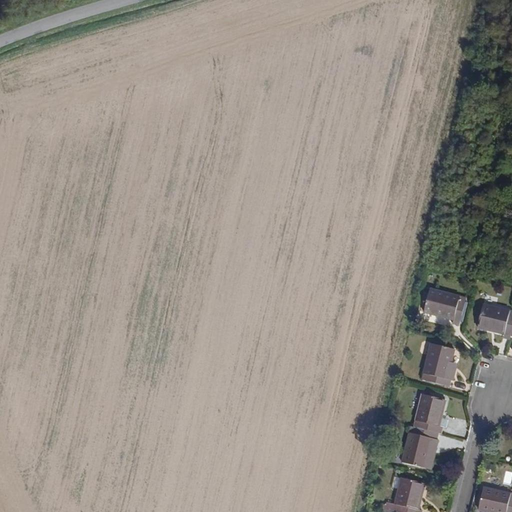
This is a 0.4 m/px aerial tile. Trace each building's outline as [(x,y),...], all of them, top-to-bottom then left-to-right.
[(460,326),(467,298),(430,289),(424,313),(454,321),(453,324),(460,326)] [(511,336),(511,330),(511,311),(484,304),(478,328),(505,335),(504,338),(510,340),(511,336)] [(448,380),(455,350),(431,344),(422,380),(449,387),(451,381),(448,380)] [(439,427),(446,400),(423,395),(414,428),(439,434),(441,434),(443,428),(439,427)] [(436,453),(439,440),(437,440),(439,434),(414,428),(411,427),(402,463),(427,469),(431,452),(436,453)] [(431,470),(436,453),(431,452),(427,469),(431,470)] [(419,510),(425,484),(401,478),(393,511),(398,511),(422,511),(423,511),(419,510)] [(511,511),(511,493),(484,487),(479,511),(484,511),(511,511)]
